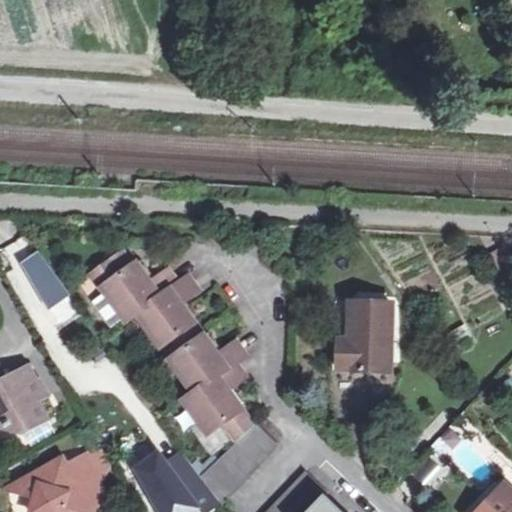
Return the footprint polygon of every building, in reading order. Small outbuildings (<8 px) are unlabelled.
[(69,294),(43,258),(29,267),(49,309),(69,294)] [(141,267),(132,273),(126,276),(118,266),(116,263),(96,277),(108,295),(96,304),(114,330),(127,321),(129,325),(139,317),(174,292),(182,287),(171,273),(154,285),(141,267)] [(124,263),(118,266),(126,276),(132,273),(124,263)] [(191,280),(182,287),(174,292),(182,304),(200,292),(191,280)] [(174,292),(139,317),(162,349),(175,340),(179,346),(201,330),(182,304),(174,292)] [(60,328),(79,316),(70,301),(51,313),(60,328)] [(341,340),(340,369),(389,371),(390,338),(393,337),(393,304),(352,304),(351,339),(341,340)] [(221,356),(201,330),(179,346),(184,354),(172,362),(196,395),(238,364),(247,357),(239,344),(221,356)] [(238,364),(196,395),(186,403),(209,435),(219,428),(244,410),(230,390),(248,376),(238,364)] [(0,367),(0,416),(3,415),(10,428),(25,433),(49,420),(39,400),(46,396),(30,367),(7,380),(0,367)] [(257,425),(244,410),(219,428),(234,448),(257,425)] [(223,504),(280,446),(257,425),(234,448),(203,478),(223,504)] [(99,447),(86,455),(96,473),(110,465),(99,447)] [(183,452),(168,464),(179,479),(195,467),(183,452)] [(201,511),(213,511),(223,504),(203,478),(195,467),(179,479),(168,464),(161,454),(140,470),(163,511),(196,511),(200,510),(201,511)] [(110,499),(96,473),(86,455),(68,463),(65,457),(14,485),(17,492),(37,497),(34,511),(77,511),(77,510),(83,507),(86,511),(110,499)] [(342,511),(327,498),(330,492),(308,472),(270,511),(342,511)] [(479,511),(506,484),(500,479),(468,511),(479,511)] [(511,511),(511,492),(507,488),(482,511),(511,511)]
